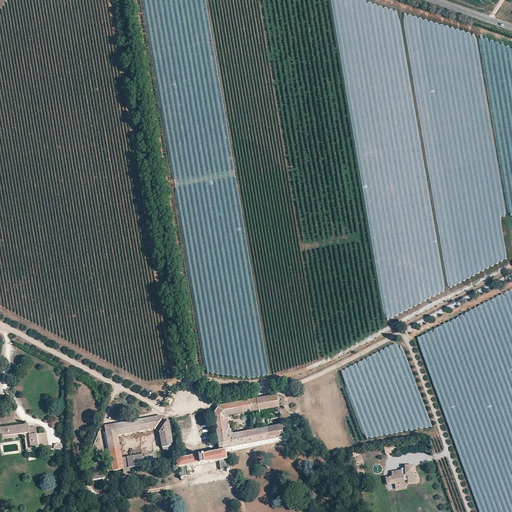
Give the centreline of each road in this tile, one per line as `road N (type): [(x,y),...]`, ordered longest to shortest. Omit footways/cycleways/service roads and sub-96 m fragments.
road 1 (track): [(511,276),(287,387),(163,411),(0,324)]
road 2 (unclassified): [(402,332),(446,448),(436,456)]
